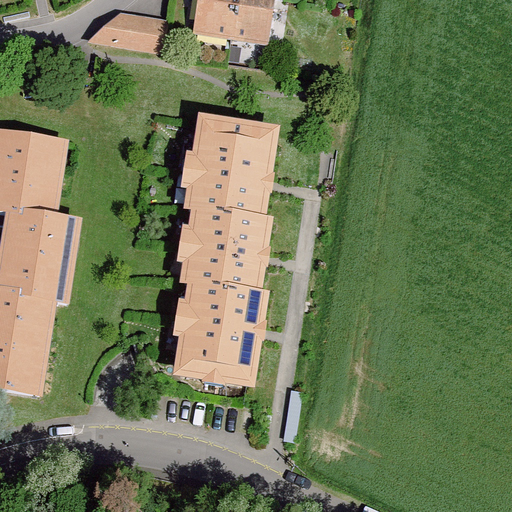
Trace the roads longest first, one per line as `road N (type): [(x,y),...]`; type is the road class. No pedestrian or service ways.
road 1 (unclassified): [(0,463),(38,452),(140,446),(220,466),(328,511)]
road 2 (unclassified): [(0,43),(67,27),(115,0)]
